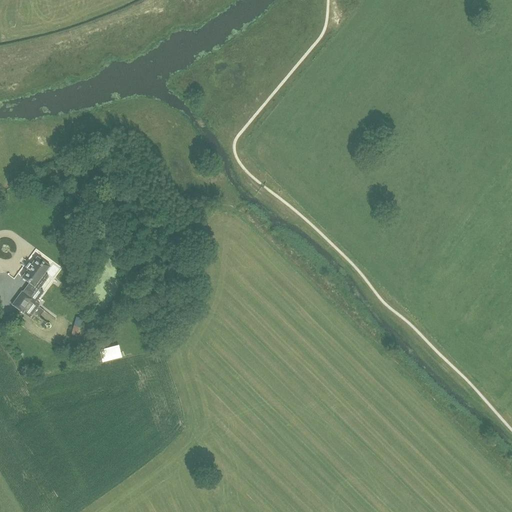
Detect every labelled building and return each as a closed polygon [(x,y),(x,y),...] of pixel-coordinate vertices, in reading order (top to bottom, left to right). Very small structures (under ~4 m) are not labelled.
[(107,214),(88,207),(84,217),(103,225),(107,214)] [(38,290),(48,276),(44,273),(50,266),(37,256),(21,277),(38,290)] [(12,304),(22,312),(32,299),(22,291),(12,304)] [(31,304),(31,313),(39,313),(38,303),(31,304)] [(71,335),(81,337),(86,321),(76,318),(71,335)] [(124,350),(104,353),(105,360),(124,357),(124,350)]
